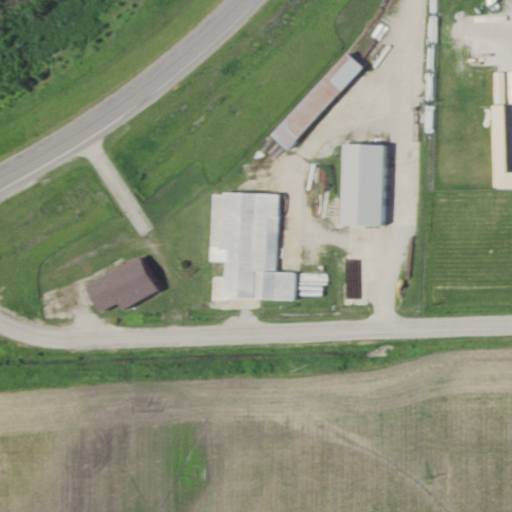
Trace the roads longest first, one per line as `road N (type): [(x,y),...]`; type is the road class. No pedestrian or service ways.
road 1 (secondary): [(511,325),(85,338),(14,327),(0,315)]
road 2 (primary): [(239,0),(103,118),(0,174)]
